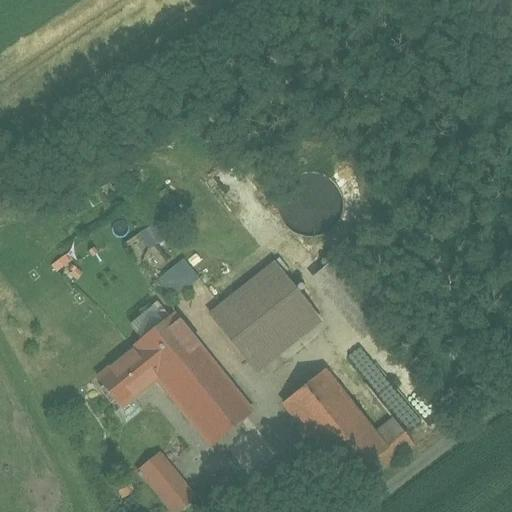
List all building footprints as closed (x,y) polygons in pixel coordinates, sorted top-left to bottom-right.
[(153,251),(174,235),(162,219),(141,236),(153,251)] [(317,279),(355,326),(377,308),(361,288),(372,279),(350,252),(317,279)] [(178,300),(204,279),(187,258),(161,279),(178,300)] [(321,324),(275,264),(208,316),(254,376),(321,324)] [(253,415),(172,314),(88,380),(117,416),(155,385),(207,451),(253,415)] [(371,435),(326,379),(285,412),(352,495),(414,445),(393,418),(371,435)] [(182,511),(200,496),(162,453),(135,478),(165,511),(182,511)]
